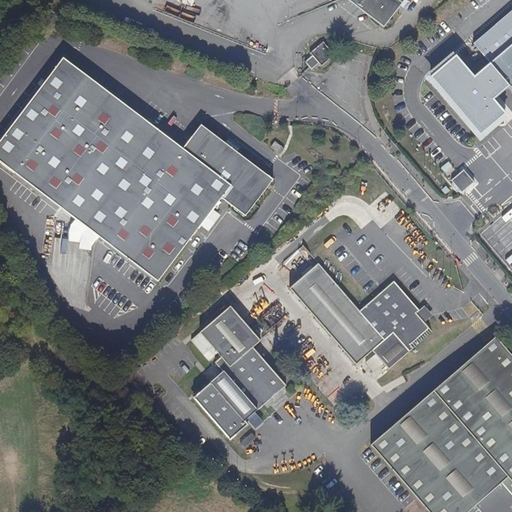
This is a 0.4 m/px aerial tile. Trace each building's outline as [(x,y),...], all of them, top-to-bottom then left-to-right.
[(385,23),(402,0),(355,0),(357,5),(360,4),(362,5),(365,4),(368,13),(371,12),(385,23)] [(511,11),(473,44),(490,66),(475,79),(494,101),(509,89),(511,91),(511,11)] [(321,66),(336,55),(325,41),(310,53),(313,56),(306,61),(312,70),(320,64),(321,66)] [(274,178),(203,123),(184,146),(65,53),(0,136),(0,156),(157,279),(222,196),(246,214),(274,178)] [(494,101),(475,79),(457,57),(432,78),(480,136),(506,115),(494,101)] [(286,147),(277,140),(273,146),(282,153),(286,147)] [(461,194),(473,184),(463,172),(451,182),(461,194)] [(90,252),(96,233),(85,230),(79,248),(90,252)] [(432,330),(424,321),(429,318),(421,308),(418,310),(394,281),(360,309),(303,243),(298,248),(313,266),(289,287),(355,364),(371,350),(388,369),(432,330)] [(285,384),(252,346),(260,339),(231,305),(200,330),(220,354),(214,359),(223,369),(193,394),(230,437),(248,421),(245,418),(247,416),(255,410),(285,384)] [(432,315),(424,305),(421,308),(429,318),(432,315)] [(511,511),(511,353),(493,332),(430,386),(503,472),(498,477),(427,394),(369,443),(427,511),(511,511)] [(263,419),(255,410),(247,416),(255,426),(263,419)]
